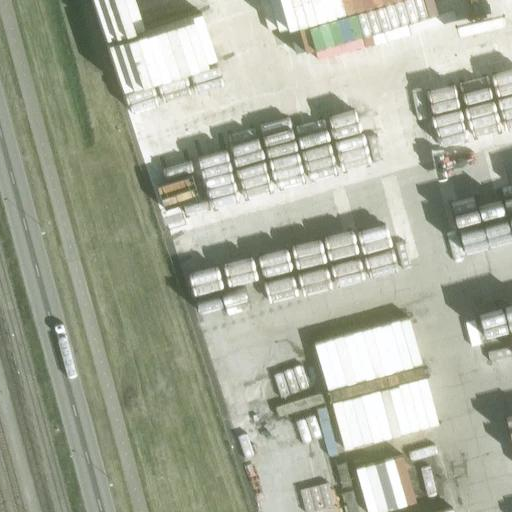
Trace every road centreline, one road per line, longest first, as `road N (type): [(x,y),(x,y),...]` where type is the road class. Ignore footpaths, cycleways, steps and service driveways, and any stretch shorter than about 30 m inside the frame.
road 1 (unclassified): [(101,511),(0,134)]
road 2 (unknown): [(244,81),(511,4)]
road 3 (unknown): [(308,309),(246,335),(238,353),(289,511)]
road 4 (unknown): [(308,309),(244,81)]
road 5 (unknown): [(511,254),(308,309)]
